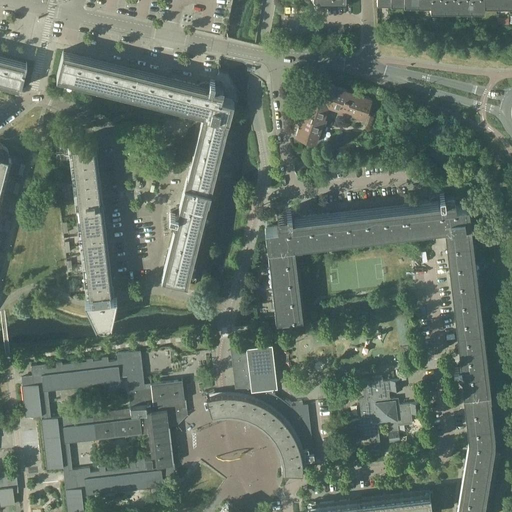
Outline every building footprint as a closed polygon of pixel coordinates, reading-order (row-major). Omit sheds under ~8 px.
[(62,53),(57,73),(58,73),(167,100),(166,102),(172,103),(174,104),(191,108),(194,109),(199,110),(204,111),(190,168),(188,176),(187,176),(185,185),(209,191),(210,191),(217,163),(228,119),(232,100),(221,97),(223,86),(214,84),(215,80),(210,79),(209,83),(207,82),(205,82),(203,82),(201,82),(200,83),(199,84),(198,85),(172,78),(171,81),(135,72),(63,54),(64,50),(63,50),(63,51),(62,53)] [(0,79),(20,85),(21,85),(26,65),(25,65),(0,58),(0,79)] [(296,98),(300,86),(301,83),(296,81),(291,96),(296,98)] [(364,118),(372,98),(327,83),(324,92),(322,93),(331,111),(335,109),(335,108),(340,110),(339,112),(344,114),(345,112),(364,118)] [(327,113),(331,111),(322,93),(320,94),(310,91),(295,135),(316,142),(323,123),(325,123),(326,118),(324,118),(326,113),(327,113)] [(156,104),(155,109),(164,111),(166,104),(162,103),(161,105),(156,104)] [(95,139),(69,142),(76,206),(79,206),(90,293),(91,298),(91,299),(111,297),(111,296),(110,290),(111,290),(110,290),(107,264),(100,203),(103,203),(107,202),(101,188),(95,139)] [(0,185),(8,155),(0,152),(0,185)] [(165,276),(164,276),(184,281),(202,209),(204,209),(209,191),(185,185),(181,203),(180,206),(179,206),(178,206),(177,206),(177,207),(176,207),(175,208),(174,208),(173,209),(172,210),(170,210),(169,214),(172,215),(172,217),(172,218),(172,219),(173,220),(173,221),(173,222),(174,222),(174,223),(177,224),(165,276)] [(464,392),(488,389),(489,389),(480,315),(478,315),(470,241),(472,241),(467,203),(455,205),(454,193),(444,195),(444,191),(439,191),(439,195),(437,196),(436,196),(435,196),(434,197),(433,197),(432,198),(431,198),(431,199),(430,200),(430,201),(403,204),(403,206),(329,215),(329,213),(302,216),(302,215),(301,214),(300,214),(299,213),(298,213),(297,212),(296,212),(295,212),(294,212),(292,212),(291,209),(287,209),(287,213),(277,214),(279,225),(266,226),(277,320),(302,317),(293,242),(332,237),(332,235),(406,226),(406,228),(445,224),(447,244),(449,243),(458,317),(456,317),(461,359),(459,359),(459,360),(458,360),(457,361),(456,362),(456,363),(455,364),(455,365),(453,365),(454,370),(457,369),(458,371),(458,372),(458,373),(459,374),(460,375),(461,375),(462,375),(463,375),(464,383),(463,383),(464,392)] [(91,298),(85,299),(87,302),(89,307),(96,321),(96,322),(97,322),(97,323),(98,323),(98,324),(99,324),(100,325),(101,325),(102,326),(103,326),(104,326),(105,326),(106,325),(107,325),(108,325),(108,324),(109,324),(109,323),(110,323),(110,322),(111,321),(111,320),(112,320),(112,319),(115,303),(116,299),(117,295),(111,296),(111,297),(91,299),(91,298)] [(246,343),(230,345),(230,347),(232,363),(233,368),(235,390),(235,391),(236,393),(236,395),(238,413),(247,415),(248,414),(258,388),(274,386),(277,386),(272,342),(268,343),(267,343),(246,345),(246,343)] [(169,424),(171,424),(172,425),(177,424),(187,414),(187,408),(192,407),(191,405),(188,377),(181,377),(181,379),(151,382),(151,387),(145,388),(140,349),(116,352),(117,360),(108,361),(108,355),(101,356),(102,361),(93,362),(93,357),(86,358),(87,363),(78,364),(77,359),(71,360),(71,365),(63,366),(62,361),(56,361),(56,367),(47,368),(47,362),(31,364),(32,375),(22,377),(23,392),(22,392),(25,415),(42,414),(44,436),(43,436),(47,467),(63,465),(65,488),(64,488),(67,511),(88,511),(89,510),(87,494),(163,485),(162,473),(174,472),(173,461),(169,424)] [(372,376),(372,372),(372,371),(361,372),(364,397),(359,398),(361,418),(346,420),(348,430),(360,429),(361,438),(369,438),(370,452),(381,451),(378,424),(380,424),(380,421),(387,420),(389,440),(400,439),(398,424),(412,422),(411,413),(422,411),(420,401),(395,404),(395,397),(390,398),(389,390),(401,388),(400,378),(383,380),(382,375),(372,376)] [(248,414),(247,415),(255,419),(263,424),(269,430),(275,437),(279,445),(282,453),(284,462),(284,463),(284,465),(284,467),(284,471),(303,472),(303,468),(303,466),(302,460),(306,460),(315,459),(314,452),(313,452),(308,403),(290,405),(283,398),(275,393),(274,386),(258,388),(248,414)] [(488,389),(464,392),(468,429),(470,429),(471,439),(471,442),(459,511),(480,511),(491,445),(491,436),(490,427),(492,426),(488,389)] [(207,396),(206,396),(211,414),(212,414),(221,412),(229,412),(238,413),(236,395),(236,393),(231,393),(227,393),(224,393),(219,393),(218,394),(213,394),(212,395),(207,396)] [(18,491),(17,475),(12,476),(11,470),(2,472),(2,476),(0,476),(0,510),(0,508),(0,505),(15,504),(14,492),(18,491)] [(348,499),(308,504),(308,511),(432,511),(430,492),(430,490),(429,489),(429,490),(423,490),(420,491),(414,491),(410,492),(404,493),(400,493),(394,494),(390,494),(385,495),(381,495),(375,496),(371,496),(365,497),(362,497),(362,494),(348,499)] [(238,511),(226,503),(222,508),(220,511),(219,511),(238,511)]
